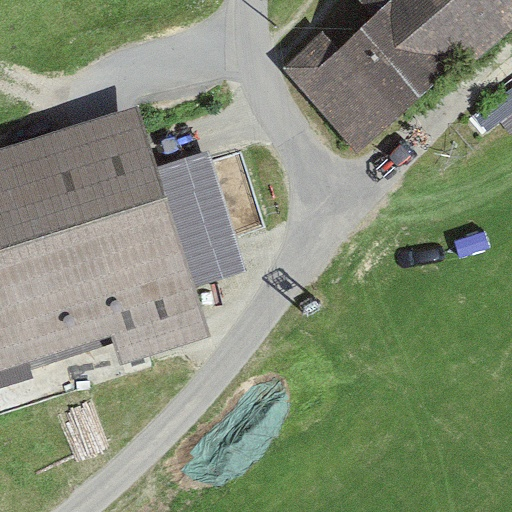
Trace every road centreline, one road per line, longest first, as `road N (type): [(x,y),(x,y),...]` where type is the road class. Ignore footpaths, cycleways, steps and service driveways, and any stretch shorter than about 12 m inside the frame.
road 1 (unclassified): [(257,0),(257,51),(273,112),(307,174),(315,220),(276,294),(207,391),(80,511)]
road 2 (track): [(315,220),(511,60)]
